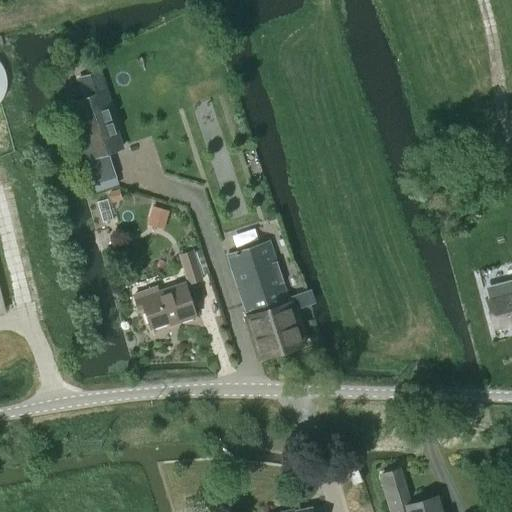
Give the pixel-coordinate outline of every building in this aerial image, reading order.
[(75,78),(81,97),(65,103),(84,161),(123,149),(109,107),(112,106),(100,70),(75,78)] [(292,308),(311,303),(312,302),(308,291),(286,297),(268,240),(225,255),(246,317),(244,318),(257,359),(303,344),(292,308)] [(192,250),(178,254),(187,285),(202,280),(200,275),(207,273),(200,250),(193,252),(192,250)] [(511,279),(484,287),(487,297),(485,298),(493,328),(509,324),(510,328),(511,327),(511,279)] [(155,287),(133,295),(137,306),(137,308),(142,306),(150,328),(177,319),(178,322),(194,316),(183,285),(157,293),(155,287)] [(397,469),(380,475),(385,492),(390,511),(439,511),(435,497),(408,505),(402,487),(397,469)]
